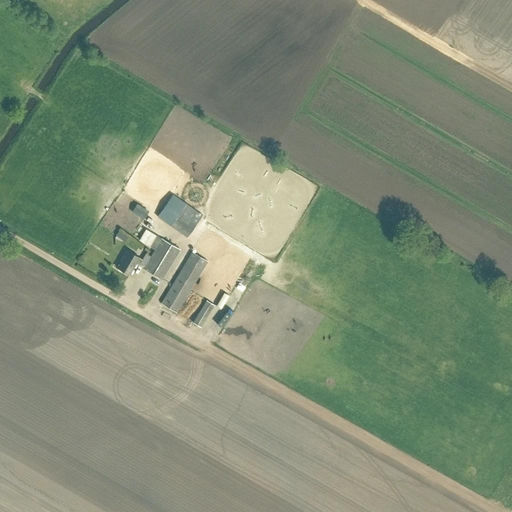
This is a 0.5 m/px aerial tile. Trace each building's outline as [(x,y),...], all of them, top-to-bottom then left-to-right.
[(143,219),(148,211),(136,203),(131,211),(143,219)] [(184,206),(170,226),(186,237),(200,218),(202,215),(186,203),(184,206)] [(142,267),(160,279),(179,248),(161,237),(150,255),(145,252),(141,257),(125,248),(119,259),(120,259),(116,266),(128,273),(136,261),(143,265),(142,267)] [(160,303),(176,312),(207,261),(191,251),(160,303)] [(223,292),(216,305),(221,308),(228,295),(223,292)] [(192,322),(200,327),(214,304),(206,299),(192,322)] [(185,330),(196,308),(186,302),(174,325),(185,330)] [(203,338),(211,322),(206,320),(198,335),(203,338)]
